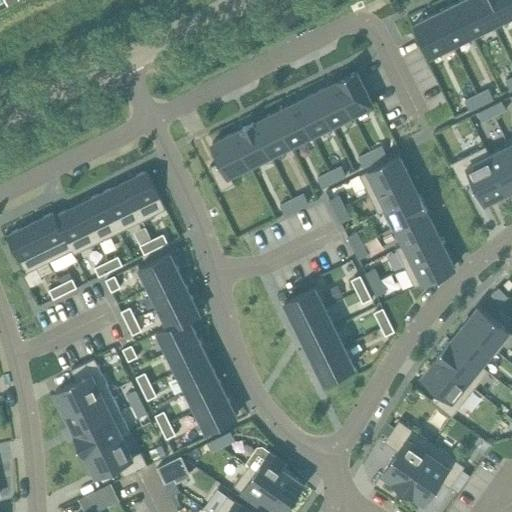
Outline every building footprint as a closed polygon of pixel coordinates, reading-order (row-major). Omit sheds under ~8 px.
[(459,0),(456,2),(473,34),(493,24),(481,0),(459,0)] [(481,0),(493,24),(511,15),(511,11),(506,0),(481,0)] [(456,2),(436,12),(452,45),(473,34),(456,2)] [(436,12),(415,22),(431,55),(452,45),(436,12)] [(357,71),(336,81),(352,114),(373,103),(357,71)] [(336,81),(315,91),(332,124),(352,114),(336,81)] [(489,88),(477,94),(481,103),(493,98),(489,88)] [(315,91),(295,101),(311,134),(332,124),(315,91)] [(477,94),(465,100),(469,109),(481,103),(477,94)] [(507,108),(503,99),(491,105),(496,114),(507,108)] [(295,101),(275,112),(291,144),(311,134),(295,101)] [(496,114),(491,105),(480,111),(484,120),(496,114)] [(275,112),(254,122),(270,154),(291,144),(275,112)] [(254,122),(234,132),(250,164),(270,154),(254,122)] [(221,160),(210,166),(221,189),(234,183),(230,174),(250,164),(234,132),(212,142),(221,160)] [(382,145),(370,151),(375,160),(387,154),(382,145)] [(490,154),(489,155),(507,191),(511,188),(511,150),(509,145),(508,145),(503,148),(490,154)] [(485,146),(451,162),(463,186),(474,180),(485,202),(497,196),(499,198),(505,195),(504,192),(507,191),(489,155),(490,154),(485,146)] [(370,151),(358,157),(363,166),(375,160),(370,151)] [(399,155),(360,174),(369,194),(409,174),(399,155)] [(341,165),(329,171),(334,180),(346,175),(341,165)] [(147,170),(124,181),(143,219),(166,208),(147,170)] [(329,171),(317,177),(322,186),(334,180),(329,171)] [(409,174),(369,194),(379,213),(383,211),(382,210),(418,192),(409,174)] [(124,181),(102,192),(120,230),(128,227),(143,219),(124,181)] [(102,192),(79,203),(98,242),(120,230),(102,192)] [(298,195),(292,198),(297,208),(308,202),(304,192),(298,195)] [(418,192),(382,210),(383,211),(392,229),(394,228),(396,227),(396,226),(427,211),(418,192)] [(338,194),(330,199),(335,210),(344,206),(338,194)] [(292,198),(280,204),(285,214),(297,208),(292,198)] [(79,203),(56,215),(73,249),(72,250),(74,254),(91,245),(98,242),(79,203)] [(344,206),(335,210),(341,222),(350,218),(344,206)] [(54,211),(31,223),(50,261),(72,250),(73,249),(56,215),(54,211)] [(427,211),(396,226),(396,227),(404,243),(405,244),(436,229),(427,211)] [(31,223),(7,234),(26,272),(50,261),(31,223)] [(404,243),(396,248),(405,267),(445,247),(436,229),(405,244),(404,243)] [(356,231),(348,235),(353,247),(362,242),(356,231)] [(163,233),(152,239),(156,248),(168,242),(163,233)] [(152,239),(140,245),(144,254),(156,248),(152,239)] [(362,242),(353,247),(359,258),(368,254),(362,242)] [(445,247),(405,267),(415,286),(454,266),(445,247)] [(170,252),(139,267),(149,287),(180,272),(170,252)] [(118,255),(106,261),(111,270),(122,264),(118,255)] [(106,261),(95,267),(99,276),(111,270),(106,261)] [(375,267),(366,272),(371,283),(380,279),(375,267)] [(180,272),(149,287),(159,307),(190,292),(180,272)] [(114,275),(105,279),(111,291),(120,287),(114,275)] [(360,275),(351,279),(357,291),(366,286),(360,275)] [(72,278),(61,284),(65,292),(77,287),(72,278)] [(380,279),(371,283),(377,295),(386,291),(380,279)] [(61,284),(49,289),(54,298),(65,292),(61,284)] [(315,286),(284,301),(294,321),(325,306),(315,286)] [(366,286),(357,291),(363,302),(372,298),(366,286)] [(509,295),(500,286),(493,293),(501,302),(509,295)] [(190,292),(159,307),(168,326),(188,316),(189,317),(200,312),(190,292)] [(127,323),(136,318),(130,306),(121,311),(127,323)] [(325,306),(294,321),(304,341),(335,326),(325,306)] [(467,315),(463,321),(465,323),(464,324),(494,348),(493,349),(497,352),(511,333),(478,306),(470,317),(467,315)] [(383,307),(374,312),(380,323),(389,319),(383,307)] [(168,326),(157,331),(167,351),(198,336),(189,317),(188,316),(168,326)] [(132,334),(142,330),(136,318),(127,323),(132,334)] [(389,319),(380,323),(386,335),(394,331),(389,319)] [(462,327),(450,341),(480,365),(481,364),(493,349),(494,348),(464,324),(462,327)] [(335,326),(304,341),(313,361),(344,345),(335,326)] [(198,336),(167,351),(177,370),(208,355),(198,336)] [(450,341),(437,357),(474,388),(488,370),(487,369),(481,364),(480,365),(450,341)] [(132,344),(123,349),(128,360),(137,356),(132,344)] [(344,345),(313,361),(323,381),(354,365),(344,345)] [(208,355),(177,370),(186,390),(217,375),(208,355)] [(77,380),(55,391),(61,403),(58,404),(62,411),(64,410),(66,412),(102,394),(111,390),(95,357),(71,369),(77,380)] [(437,357),(423,375),(440,389),(432,399),(452,415),(474,388),(437,357)] [(145,372),(136,376),(142,388),(151,383),(145,372)] [(217,375),(186,390),(196,410),(227,394),(217,375)] [(151,383),(142,388),(148,399),(157,395),(151,383)] [(136,389),(127,393),(133,405),(142,400),(136,389)] [(227,394),(196,410),(206,430),(237,414),(227,394)] [(103,395),(66,413),(76,433),(113,415),(103,395)] [(142,400),(133,405),(138,417),(147,412),(142,400)] [(164,410),(155,415),(161,426),(170,422),(164,410)] [(113,415),(76,433),(86,453),(123,435),(123,436),(131,432),(121,411),(113,415)] [(398,450),(383,472),(403,487),(433,444),(399,420),(384,441),(398,450)] [(170,422),(161,426),(167,438),(176,434),(170,422)] [(236,440),(231,431),(220,436),(224,445),(236,440)] [(123,435),(86,453),(97,475),(119,464),(124,476),(148,464),(141,451),(133,456),(123,436),(123,435)] [(224,445),(220,436),(208,442),(212,451),(224,445)] [(433,444),(403,487),(423,501),(439,479),(449,487),(464,465),(433,444)] [(161,446),(151,451),(155,460),(166,454),(161,446)] [(258,447),(246,463),(248,465),(293,497),(303,482),(282,467),(285,462),(270,451),(270,452),(262,446),(258,447)] [(181,455),(157,467),(165,483),(189,471),(181,455)] [(248,465),(234,485),(258,502),(261,497),(283,511),(293,497),(248,465)] [(174,479),(165,484),(171,495),(180,491),(174,479)] [(93,491),(79,498),(86,511),(90,511),(101,507),(94,491),(93,491)] [(218,508),(215,511),(250,511),(251,511),(228,495),(218,508)]
